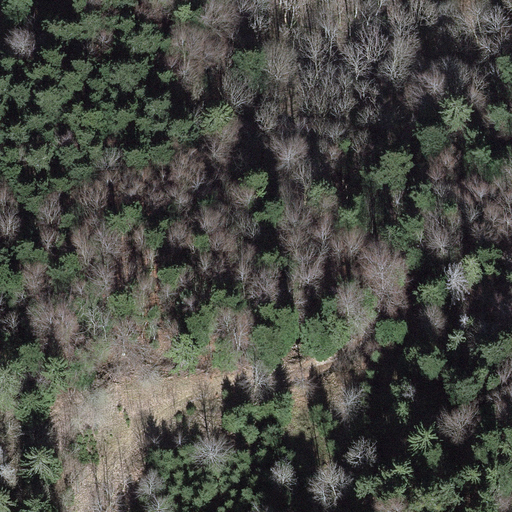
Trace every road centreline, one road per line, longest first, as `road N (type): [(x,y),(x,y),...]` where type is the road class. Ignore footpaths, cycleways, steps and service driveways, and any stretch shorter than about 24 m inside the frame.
road 1 (track): [(86,511),(122,453),(179,400),(343,357),(404,309),(511,252)]
road 2 (track): [(122,453),(0,456)]
